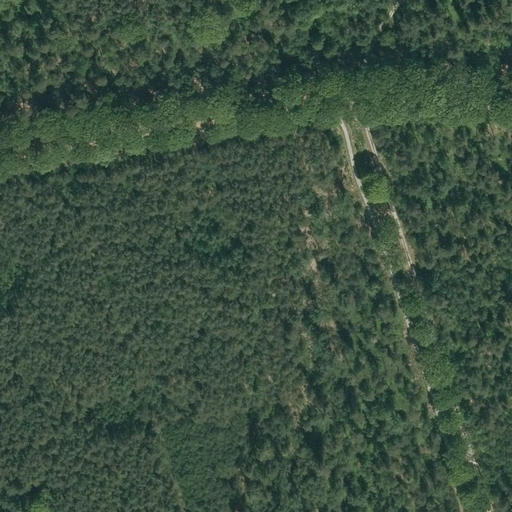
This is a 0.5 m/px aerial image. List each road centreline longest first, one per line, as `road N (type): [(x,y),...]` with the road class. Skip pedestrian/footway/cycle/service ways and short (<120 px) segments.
road 1 (track): [(489,511),(355,75)]
road 2 (track): [(355,75),(0,137)]
road 3 (track): [(511,84),(355,75)]
